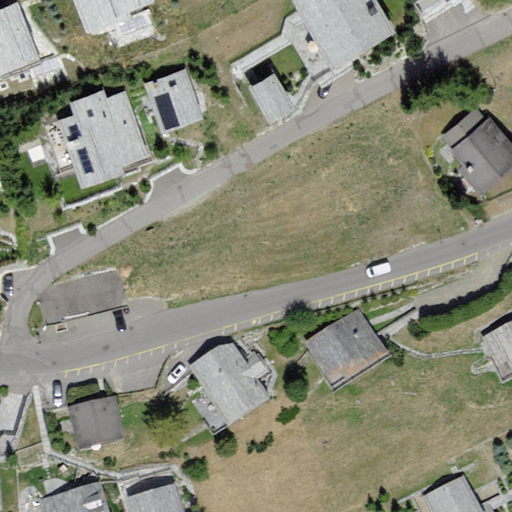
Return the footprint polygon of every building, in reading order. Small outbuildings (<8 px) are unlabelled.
[(6,0),(0,2),(0,68),(41,54),(21,0),(6,0)] [(137,16),(136,0),(102,0),(103,19),(137,16)] [(374,35),(357,0),(284,0),(316,64),(374,35)] [(275,105),(261,75),(238,86),(252,116),(275,105)] [(42,155),(58,208),(115,187),(113,176),(203,143),(192,104),(152,90),(95,108),(99,116),(64,127),(42,155)] [(511,157),(475,110),(431,143),(469,193),(511,159),(511,157)] [(48,292),(38,303),(42,325),(118,308),(111,277),(48,292)] [(293,347),(322,395),(374,363),(345,315),(293,347)] [(511,335),(507,323),(469,337),(485,378),(511,367),(511,335)] [(242,355),(191,389),(210,427),(253,399),(243,382),(253,373),(242,355)] [(98,403),(56,409),(61,447),(103,441),(98,403)] [(484,511),(483,508),(471,511),(462,511),(450,480),(413,496),(418,511),(484,511)] [(74,511),(69,491),(27,502),(29,511),(74,511)] [(158,511),(155,492),(117,499),(119,511),(158,511)]
